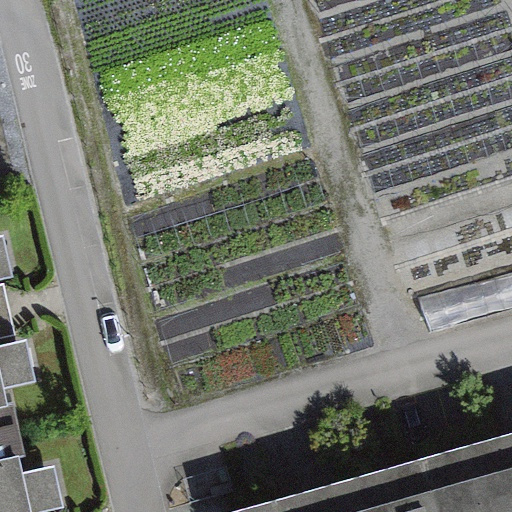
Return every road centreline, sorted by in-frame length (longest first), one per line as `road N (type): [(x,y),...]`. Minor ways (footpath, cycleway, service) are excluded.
road 1 (residential): [(9,0),(129,511)]
road 2 (unknown): [(295,0),(408,368)]
